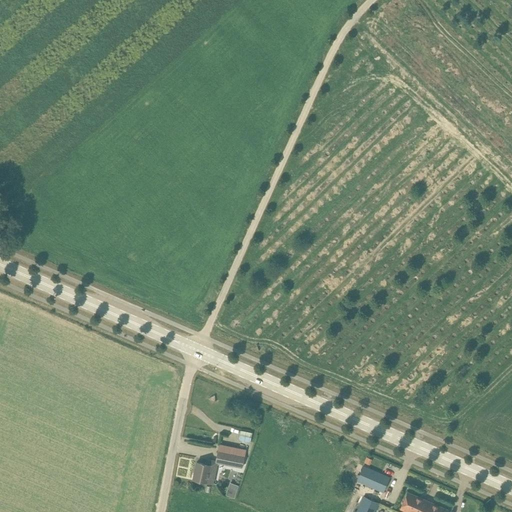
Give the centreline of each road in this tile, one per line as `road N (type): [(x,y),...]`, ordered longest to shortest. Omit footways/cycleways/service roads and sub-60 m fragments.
road 1 (unclassified): [(197,351),(344,30),(376,0)]
road 2 (secondary): [(511,488),(197,351)]
road 3 (secondary): [(197,351),(0,264)]
road 4 (unclassified): [(161,511),(197,351)]
